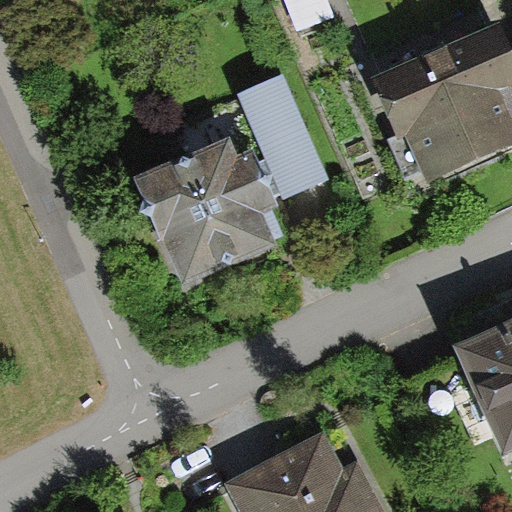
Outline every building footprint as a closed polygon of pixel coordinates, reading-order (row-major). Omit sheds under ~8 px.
[(511,67),(493,26),(369,81),(391,132),(401,127),(424,178),(511,139),(511,67)] [(279,202),(321,185),(279,84),(237,102),(279,202)] [(220,140),(132,175),(175,281),(262,246),(249,214),(259,210),(238,157),(228,162),(220,140)] [(511,310),(441,342),(491,455),(511,446),(511,310)] [(368,511),(312,421),(201,490),(215,511),(368,511)]
